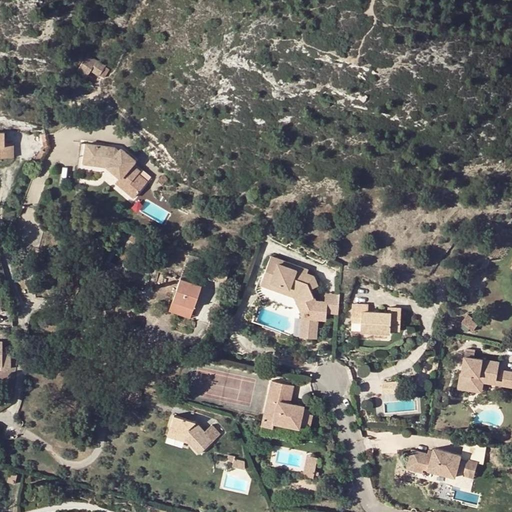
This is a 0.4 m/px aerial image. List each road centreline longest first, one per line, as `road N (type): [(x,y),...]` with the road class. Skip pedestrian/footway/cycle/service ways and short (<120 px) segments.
road 1 (unknown): [(27,312),(9,275),(2,206),(28,154),(61,131),(79,130)]
road 2 (residential): [(333,380),(365,504),(400,511)]
